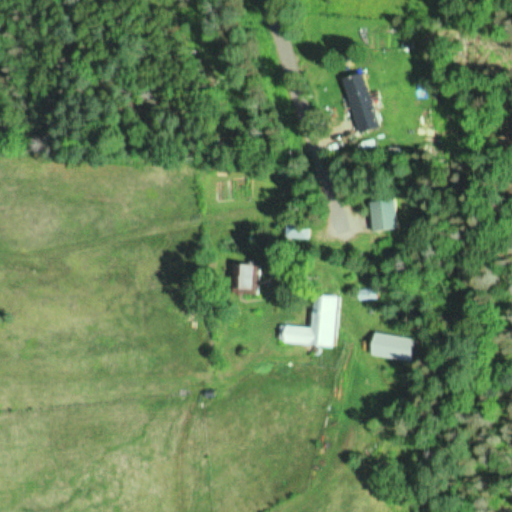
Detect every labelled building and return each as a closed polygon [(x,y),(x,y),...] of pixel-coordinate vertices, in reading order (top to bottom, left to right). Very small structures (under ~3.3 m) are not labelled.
[(363,133),(384,127),(368,74),(348,80),(363,133)] [(374,201),(377,231),(402,228),(399,198),(374,201)] [(309,237),(309,220),(287,220),(287,237),(309,237)] [(313,327),(281,325),(280,341),(336,345),(339,296),(315,294),(313,327)] [(416,362),(420,338),(375,331),(371,355),(416,362)]
